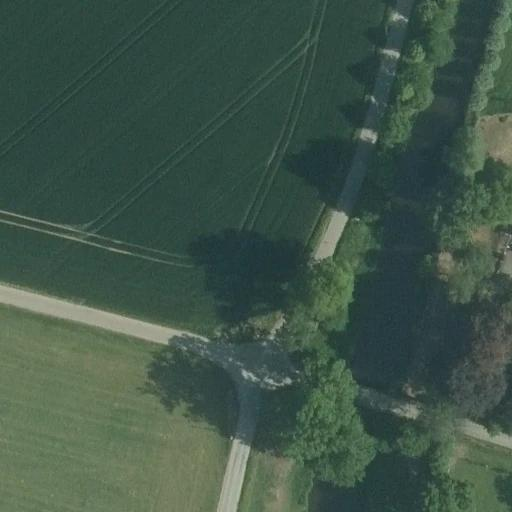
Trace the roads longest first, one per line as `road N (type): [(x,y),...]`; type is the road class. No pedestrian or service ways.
road 1 (unclassified): [(263,370),(340,219),(407,0)]
road 2 (unclassified): [(0,292),(263,370)]
road 3 (unclassified): [(263,370),(511,444)]
road 4 (unclassified): [(229,511),(263,370)]
